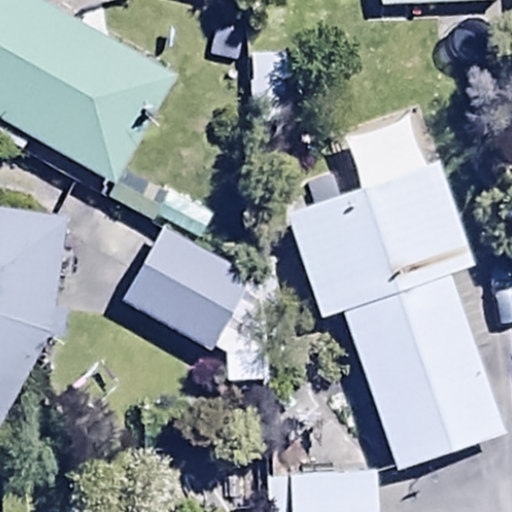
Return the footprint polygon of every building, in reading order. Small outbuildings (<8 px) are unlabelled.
[(174,85),(20,0),(0,0),(0,134),(112,197),(174,85)] [(501,0),(377,0),(378,15),(502,10),(501,0)] [(290,61),(247,62),(248,117),(291,116),(290,61)] [(317,333),(343,324),(397,481),(504,445),(449,286),(476,277),(440,174),(340,208),(330,178),(271,199),(317,333)] [(0,421),(46,334),(56,224),(0,218),(0,421)] [(163,234),(119,310),(208,361),(211,357),(229,367),(227,390),(268,393),(273,327),(260,323),(267,302),(246,295),(252,285),(163,234)] [(379,511),(379,479),(265,482),(265,511),(379,511)]
